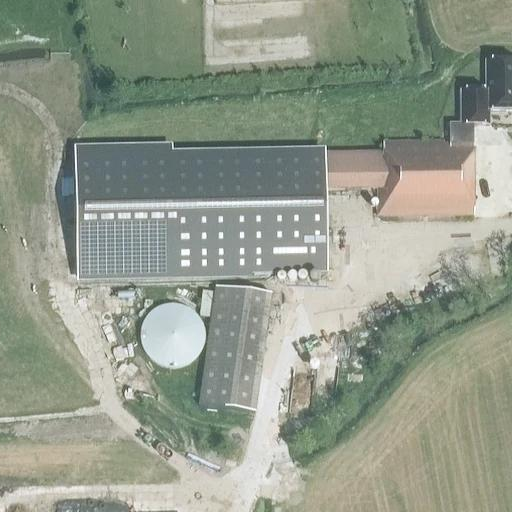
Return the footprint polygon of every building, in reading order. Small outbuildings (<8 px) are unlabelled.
[(449,126),(449,143),(469,143),(473,143),(473,126),(488,126),(488,112),(511,112),(511,62),(486,63),(486,92),(461,92),(461,126),(449,126)] [(382,164),(359,164),(360,192),(377,191),(377,218),(473,217),(472,146),(469,146),(469,143),(449,143),(382,144),(382,164)] [(74,149),(77,285),(250,280),(250,278),(328,276),(324,150),(171,154),(171,146),(74,149)] [(271,297),(214,289),(196,408),(254,416),(271,297)] [(182,308),(174,306),(166,306),(158,309),(151,313),(145,319),(141,326),(139,334),(139,342),(141,350),(145,357),(150,363),(157,368),(165,370),(173,371),(181,369),(188,366),(195,361),(200,354),(203,347),(204,339),(203,331),(200,323),(195,316),(189,311),(182,308)]
